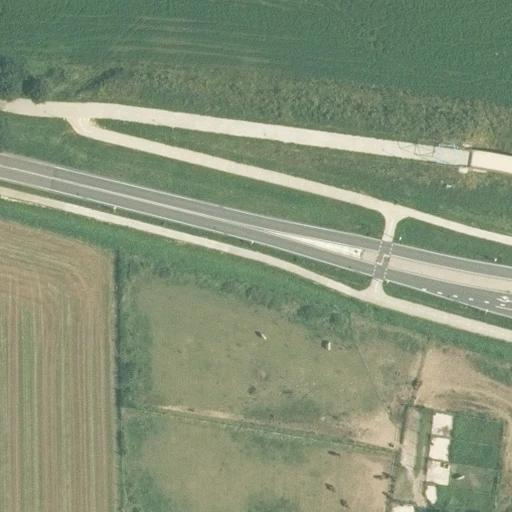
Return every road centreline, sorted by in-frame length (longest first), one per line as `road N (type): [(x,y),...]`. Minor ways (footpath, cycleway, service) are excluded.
road 1 (secondary): [(319,245),(0,168)]
road 2 (secondary): [(319,245),(359,268),(511,304)]
road 3 (secondary): [(511,274),(366,245),(319,245)]
